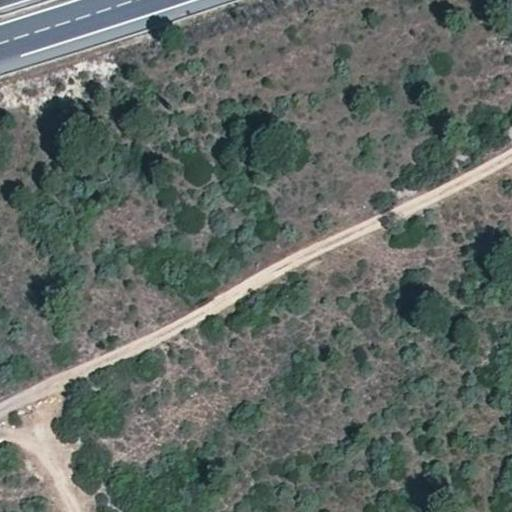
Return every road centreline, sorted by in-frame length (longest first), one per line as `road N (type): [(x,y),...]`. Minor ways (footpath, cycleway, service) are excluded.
road 1 (track): [(18,403),(511,150)]
road 2 (motorway): [(0,44),(136,0)]
road 3 (track): [(18,403),(71,511)]
